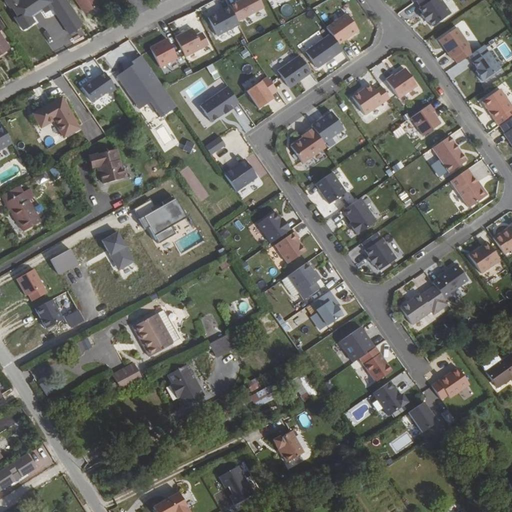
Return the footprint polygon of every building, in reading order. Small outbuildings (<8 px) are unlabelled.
[(66,35),(80,26),(63,0),(2,0),(7,7),(9,6),(15,16),(13,18),(20,29),(22,28),(24,28),(28,26),(28,24),(31,22),(28,18),(41,10),(42,13),(49,8),(66,35)] [(94,0),(72,0),(83,15),(98,6),(94,0)] [(259,0),(244,0),(230,8),(238,23),(264,9),(259,0)] [(430,21),(434,27),(452,14),(441,0),(429,0),(419,7),(425,15),(423,16),(428,23),(430,21)] [(238,23),(230,8),(208,19),(218,38),(240,26),(238,23)] [(327,29),(338,46),(358,32),(347,15),(327,29)] [(454,59),(458,64),(469,57),(475,53),(458,29),(439,41),(453,60),(454,59)] [(193,30),(176,39),(186,58),(209,46),(202,32),(196,35),(193,30)] [(0,48),(3,53),(14,45),(4,31),(0,34),(0,48)] [(325,41),(307,55),(318,71),(337,58),(325,41)] [(163,70),(180,61),(169,42),(152,50),(163,70)] [(497,47),(505,61),(511,57),(511,53),(505,42),(497,47)] [(475,53),(469,57),(479,71),(476,72),(483,82),(501,69),(484,46),(475,53)] [(176,106),(141,55),(131,61),(133,64),(116,76),(139,109),(150,101),(161,117),(176,106)] [(279,74),(291,91),(313,76),(301,59),(279,74)] [(394,77),(387,82),(400,100),(418,87),(406,70),(395,78),(394,77)] [(81,87),(92,102),(107,92),(108,94),(116,89),(103,71),(81,87)] [(249,94),(261,112),(275,102),(273,98),(279,94),(269,80),(249,94)] [(377,93),(372,87),(354,99),(366,117),(390,100),(383,89),(377,93)] [(230,90),(202,109),(213,125),(226,117),(227,118),(235,112),(234,111),(241,106),(230,90)] [(482,103),(499,127),(500,127),(511,118),(511,107),(500,90),(482,103)] [(59,99),(31,116),(32,117),(60,102),(59,99)] [(61,139),(77,129),(60,102),(32,117),(40,130),(52,122),(61,139)] [(429,106),(409,120),(421,138),(440,125),(432,114),(434,112),(429,106)] [(331,113),(312,127),(313,129),(324,144),(344,130),(331,113)] [(511,118),(500,127),(505,134),(504,135),(511,146),(511,118)] [(0,148),(12,142),(1,124),(0,124),(0,148)] [(164,126),(157,129),(162,142),(170,138),(164,126)] [(324,144),(313,129),(302,136),(304,138),(291,147),(303,164),(326,148),(324,144)] [(211,156),(226,145),(220,136),(205,146),(211,156)] [(449,137),(432,149),(449,174),(466,162),(449,137)] [(116,150),(91,157),(94,168),(99,166),(104,184),(125,179),(116,150)] [(257,178),(245,160),(224,174),(236,192),(257,178)] [(468,170),(451,182),(469,209),(486,197),(486,195),(478,182),(477,183),(468,170)] [(332,173),(315,185),(329,205),(346,193),(332,173)] [(22,193),(21,193),(3,204),(7,211),(10,210),(17,224),(21,232),(39,223),(26,201),(32,198),(28,190),(22,193)] [(170,225),(185,219),(174,196),(149,207),(147,203),(139,206),(156,244),(175,235),(170,225)] [(360,199),(343,211),(351,223),(350,225),(357,235),(376,222),(360,199)] [(7,211),(15,225),(17,224),(10,210),(7,211)] [(276,212),(258,225),(271,244),(291,230),(283,219),(281,220),(276,212)] [(511,249),(511,227),(511,228),(511,227),(493,239),(504,255),(511,249)] [(121,269),(134,261),(117,232),(102,241),(110,255),(113,254),(121,269)] [(295,233),(275,247),(288,265),(306,252),(298,240),(299,239),(295,233)] [(377,233),(361,244),(366,251),(365,251),(369,257),(368,258),(373,265),(375,264),(380,270),(396,259),(382,239),(377,233)] [(487,244),(469,257),(481,275),(500,261),(487,244)] [(113,254),(110,255),(119,270),(121,269),(113,254)] [(314,274),(306,263),(287,277),(299,295),(320,280),(315,273),(314,274)] [(468,282),(456,265),(438,278),(438,279),(432,283),(435,287),(443,299),(468,282)] [(31,301),(46,293),(33,269),(15,279),(25,296),(28,295),(31,301)] [(420,295),(400,309),(411,326),(431,312),(433,315),(447,305),(443,299),(435,287),(421,296),(420,295)] [(327,294),(312,305),(327,326),(343,316),(327,294)] [(45,328),(62,319),(51,300),(34,309),(45,328)] [(132,327),(148,357),(172,344),(156,314),(132,327)] [(361,328),(339,343),(353,363),(359,359),(375,348),(361,328)] [(235,348),(228,335),(208,346),(215,359),(235,348)] [(86,339),(78,345),(83,352),(91,346),(86,339)] [(375,348),(359,359),(375,383),(392,372),(375,348)] [(511,359),(508,362),(505,357),(496,363),(491,355),(475,366),(491,389),(511,374),(511,359)] [(186,366),(166,376),(170,385),(171,391),(175,400),(182,408),(203,397),(186,366)] [(136,384),(128,367),(111,376),(121,392),(136,384)] [(457,369),(431,387),(440,399),(446,395),(448,398),(468,384),(457,369)] [(302,402),(318,394),(307,373),(292,381),(302,402)] [(47,396),(55,390),(48,379),(39,385),(47,396)] [(252,391),(260,387),(257,379),(248,383),(252,391)] [(388,416),(407,403),(402,395),(400,396),(390,382),(372,394),(388,416)] [(261,398),(272,393),(269,387),(258,392),(261,398)] [(84,400),(94,395),(91,388),(81,394),(84,400)] [(0,392),(0,408),(10,402),(3,390),(0,392)] [(422,433),(436,423),(423,403),(408,413),(422,433)] [(448,410),(442,413),(448,423),(454,419),(448,410)] [(299,455),(288,433),(278,438),(278,436),(269,441),(273,450),(274,449),(282,464),(299,455)] [(36,467),(27,453),(0,469),(0,489),(15,480),(11,474),(17,470),(21,476),(36,467)] [(137,464),(147,459),(145,454),(134,459),(137,464)] [(241,466),(219,475),(231,505),(253,496),(241,466)] [(32,481),(13,489),(17,498),(36,490),(32,481)] [(153,508),(155,511),(189,511),(178,492),(153,508)]
